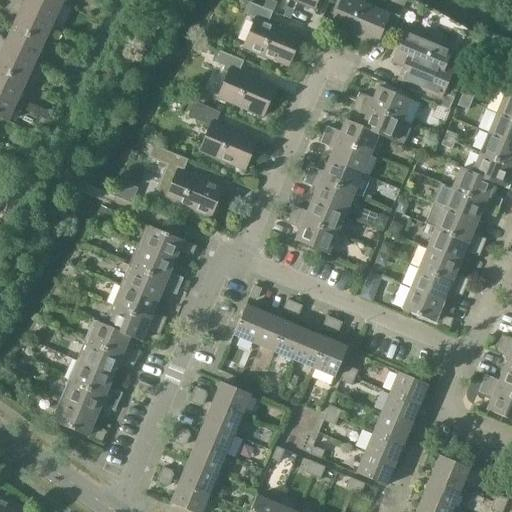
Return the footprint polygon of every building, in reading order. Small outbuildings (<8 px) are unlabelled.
[(7,0),(7,2),(52,23),(61,3),(54,0),(7,0)] [(388,11),(387,13),(354,0),(342,0),(332,25),(376,43),(381,32),(392,36),(401,16),(388,11)] [(268,23),(273,11),(248,1),(243,13),(255,18),(244,47),(288,65),(300,35),(268,23)] [(12,29),(43,42),(52,23),(7,2),(2,12),(17,18),(12,29)] [(0,35),(0,46),(34,62),(43,42),(12,29),(7,39),(0,35)] [(437,105),(449,110),(454,98),(443,93),(454,65),(446,61),(451,48),(407,30),(395,60),(402,63),(395,80),(411,86),(409,92),(437,104),(437,105)] [(0,70),(25,82),(34,62),(0,46),(0,70)] [(239,71),(244,60),(220,51),(215,63),(231,69),(219,99),(263,116),(275,85),(239,71)] [(0,94),(16,101),(25,82),(0,70),(0,94)] [(358,93),(355,100),(402,120),(410,100),(378,87),(373,99),(358,93)] [(463,91),(460,99),(471,103),(474,96),(463,91)] [(511,95),(504,93),(497,110),(511,116),(511,95)] [(16,101),(0,94),(0,118),(7,121),(16,101)] [(471,103),(460,99),(457,106),(468,110),(471,103)] [(365,117),(362,126),(361,127),(377,133),(377,134),(403,145),(411,125),(402,121),(402,120),(355,100),(351,111),(365,117)] [(217,124),(222,112),(194,101),(187,117),(211,127),(201,153),(245,170),(257,140),(217,124)] [(449,110),(437,105),(434,113),(441,116),(435,129),(441,132),(450,111),(449,110)] [(489,131),(511,140),(511,116),(497,110),(489,131)] [(361,127),(362,126),(345,119),(340,132),(326,127),(323,135),(369,153),(377,134),(377,133),(361,127)] [(447,131),(444,138),(454,143),(457,135),(447,131)] [(480,151),(511,163),(511,140),(489,131),(480,151)] [(361,173),(369,153),(323,135),(320,143),(333,148),(328,160),(361,173)] [(454,143),(444,138),(441,145),(451,150),(454,143)] [(426,140),(422,151),(430,154),(434,143),(426,140)] [(187,159),(163,149),(153,145),(147,158),(166,165),(154,195),(167,200),(167,199),(211,217),(224,186),(183,170),(187,159)] [(493,180),(493,181),(505,186),(508,179),(511,180),(511,163),(480,151),(473,170),(472,171),(493,180)] [(353,194),(361,173),(328,160),(323,172),(310,166),(307,175),(353,194)] [(472,171),(473,170),(461,166),(452,187),(499,206),(502,198),(488,192),(493,181),(493,180),(472,171)] [(316,189),(311,200),(345,214),(353,194),(307,175),(303,184),(316,189)] [(121,181),(116,194),(129,200),(134,190),(131,185),(121,181)] [(444,207),(476,220),(481,209),(495,215),(499,206),(452,187),(444,207)] [(336,234),(345,214),(311,200),(307,211),(293,206),(290,215),(336,234)] [(401,200),(397,212),(405,215),(408,208),(406,202),(401,200)] [(435,227),(482,246),(485,238),(471,232),(476,220),(444,207),(443,208),(433,204),(425,223),(435,227)] [(101,206),(98,213),(108,218),(112,210),(101,206)] [(377,216),(374,224),(384,228),(389,217),(382,214),(377,216)] [(328,254),(336,234),(290,215),(286,223),(300,228),(295,240),(328,254)] [(393,221),(388,231),(399,236),(402,229),(400,224),(393,221)] [(136,244),(175,260),(179,250),(192,255),(196,246),(143,225),(136,244)] [(427,248),(459,261),(464,249),(478,255),(482,246),(435,227),(427,248)] [(383,242),(379,252),(390,257),(393,250),(391,245),(383,242)] [(127,265),(180,287),(183,278),(169,273),(175,260),(136,244),(127,265)] [(368,247),(365,255),(371,258),(375,250),(368,247)] [(419,268),(465,287),(468,278),(455,272),(459,261),(427,248),(419,268)] [(379,252),(375,263),(382,266),(387,264),(390,257),(379,252)] [(119,285),(158,301),(162,291),(176,296),(180,287),(127,265),(119,285)] [(411,288),(442,301),(447,289),(461,295),(465,287),(419,268),(411,288)] [(371,272),(366,282),(378,287),(383,276),(371,271),(371,272)] [(111,305),(163,326),(167,318),(153,313),(158,301),(119,285),(111,305)] [(254,285),(249,297),(254,299),(258,298),(262,289),(254,285)] [(438,312),(442,301),(411,288),(402,309),(448,327),(452,318),(438,312)] [(290,314),(295,302),(287,299),(283,308),(285,312),(290,314)] [(302,306),(295,302),(290,314),(294,316),(298,315),(302,306)] [(130,337),(130,336),(142,341),(146,330),(160,336),(163,326),(111,305),(103,325),(130,337)] [(254,343),(266,313),(246,305),(233,334),(254,343)] [(254,343),(274,351),(286,322),(266,313),(254,343)] [(325,329),(329,331),(334,319),(327,316),(323,325),(325,329)] [(334,319),(329,331),(334,333),(338,331),(342,322),(334,319)] [(125,350),(130,337),(103,325),(90,321),(82,341),(135,362),(137,355),(125,350)] [(274,351),(294,360),(306,330),(286,322),(274,351)] [(294,360),(314,368),(326,338),(306,330),(294,360)] [(511,340),(501,336),(498,343),(511,349),(511,340)] [(346,347),(326,338),(314,368),(334,376),(346,347)] [(74,361),(113,377),(117,367),(130,373),(135,362),(82,341),(74,361)] [(508,359),(504,369),(511,372),(511,349),(498,343),(494,353),(508,359)] [(66,382),(117,402),(121,394),(108,389),(113,377),(74,361),(66,382)] [(346,365),(343,373),(355,378),(358,370),(346,365)] [(484,376),(481,383),(511,396),(511,372),(504,369),(498,382),(484,376)] [(390,392),(420,404),(428,384),(398,371),(390,392)] [(355,378),(343,373),(340,380),(352,385),(355,378)] [(58,402),(97,418),(101,407),(114,412),(117,402),(66,382),(58,402)] [(213,403),(242,415),(251,394),(222,382),(213,403)] [(511,419),(511,396),(481,383),(477,393),(491,398),(487,409),(511,419)] [(196,387),(193,395),(205,399),(207,395),(206,391),(196,387)] [(381,412),(411,425),(420,404),(390,392),(381,412)] [(205,399),(193,395),(190,402),(199,406),(203,404),(205,399)] [(97,418),(58,402),(49,422),(101,443),(104,434),(92,429),(97,418)] [(205,423),(234,435),(242,415),(213,403),(205,423)] [(329,405),(326,413),(338,418),(341,410),(329,405)] [(373,433),(402,445),(411,425),(381,412),(373,433)] [(338,418),(326,413),(323,420),(335,425),(338,418)] [(196,443),(225,455),(234,435),(205,423),(196,443)] [(180,427),(177,434),(188,439),(190,435),(189,431),(180,427)] [(364,453),(394,465),(402,445),(373,433),(364,453)] [(188,439),(177,434),(173,442),(182,446),(186,444),(188,439)] [(188,462),(217,475),(225,455),(196,443),(188,462)] [(309,453),(321,458),(324,451),(312,446),(309,453)] [(280,462),(285,450),(277,447),(272,458),(280,462)] [(394,465),(364,453),(356,473),(385,486),(394,465)] [(430,475),(461,488),(470,468),(439,455),(430,475)] [(312,475),(317,464),(310,460),(305,472),(312,475)] [(180,482),(209,494),(217,475),(188,462),(180,482)] [(325,467),(317,464),(312,475),(320,479),(325,467)] [(163,467),(160,474),(172,479),(174,474),(172,470),(163,467)] [(172,479),(160,474),(157,482),(166,486),(170,484),(172,479)] [(422,495),(453,508),(461,488),(430,475),(422,495)] [(345,489),(352,492),(357,480),(350,477),(345,489)] [(357,480),(352,492),(360,495),(365,483),(357,480)] [(192,511),(201,511),(209,494),(180,482),(171,503),(192,511)] [(493,502),(505,507),(508,499),(496,494),(493,502)] [(273,511),(277,504),(257,495),(249,511),(273,511)] [(415,511),(451,511),(453,508),(422,495),(415,511)] [(19,511),(22,507),(0,498),(0,511),(19,511)] [(496,511),(502,511),(505,507),(493,502),(490,509),(496,511)]
